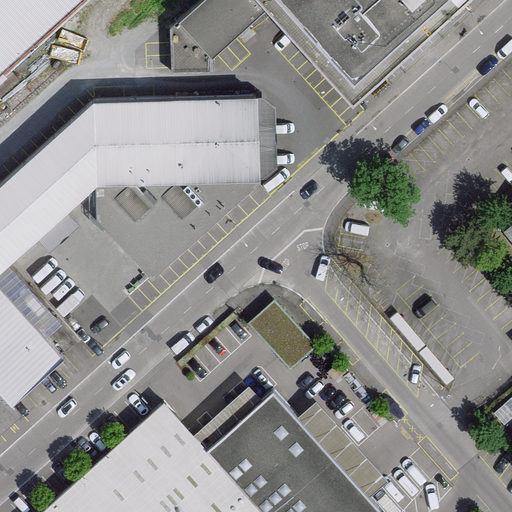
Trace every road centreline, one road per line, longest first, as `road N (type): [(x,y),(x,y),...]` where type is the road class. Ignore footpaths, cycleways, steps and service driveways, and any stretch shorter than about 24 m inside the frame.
road 1 (unknown): [(339,174),(281,83),(258,69),(108,80),(72,95),(0,153)]
road 2 (secondary): [(0,480),(272,235)]
road 3 (unclassified): [(508,511),(272,235)]
road 4 (secondary): [(272,235),(511,19)]
